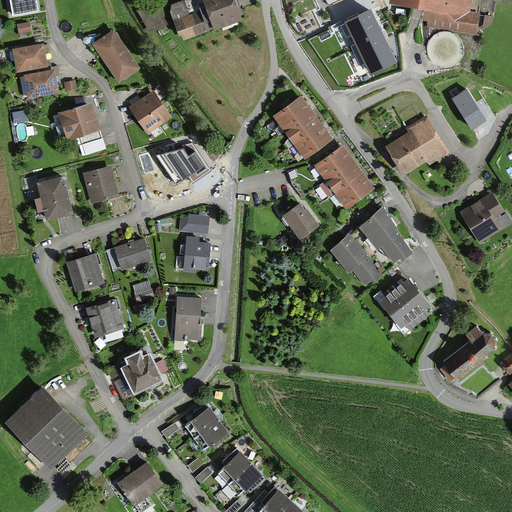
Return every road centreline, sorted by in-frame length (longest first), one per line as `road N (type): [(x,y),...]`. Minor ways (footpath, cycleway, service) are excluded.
road 1 (residential): [(511,411),(459,403),(427,376),(427,355),(447,318),(446,282),(408,212),(304,68),(273,0)]
road 2 (residential): [(131,438),(43,259),(59,243),(144,214)]
road 3 (residential): [(140,430),(203,381),(220,350),(231,194)]
road 4 (residential): [(49,0),(58,40),(106,89),(144,214)]
road 5 (residential): [(231,194),(241,136),(275,74),(270,0)]
